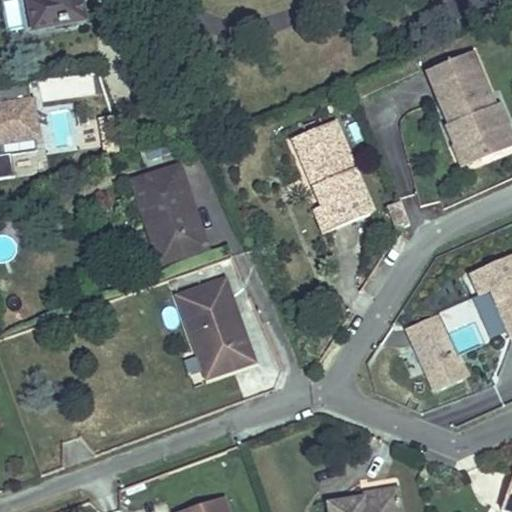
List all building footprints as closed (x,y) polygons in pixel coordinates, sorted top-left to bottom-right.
[(83,20),(79,0),(32,0),(29,1),(35,30),(83,20)] [(489,97),(470,54),(424,75),(448,127),(445,128),(454,148),(470,141),(480,162),(511,148),(511,141),(505,127),(499,130),(489,108),(485,111),(481,101),(489,97)] [(0,95),(1,103),(0,103),(0,143),(18,140),(28,128),(39,126),(34,98),(32,98),(29,80),(0,84),(0,95)] [(489,97),(481,101),(485,111),(489,108),(499,130),(505,127),(507,126),(497,105),(493,107),(489,97)] [(373,211),(334,123),(292,141),(307,175),(312,173),(318,186),(312,188),(321,209),(327,207),(336,227),(373,211)] [(18,140),(40,136),(39,126),(28,128),(18,140)] [(454,148),(452,149),(462,171),(480,162),(470,141),(454,148)] [(115,142),(106,145),(111,158),(120,155),(115,142)] [(0,179),(10,179),(8,148),(0,148),(0,179)] [(206,248),(179,167),(177,168),(134,181),(161,263),(206,248)] [(318,186),(312,173),(307,175),(312,188),(318,186)] [(336,227),(327,207),(321,209),(313,213),(322,233),(336,227)] [(511,274),(476,291),(486,312),(496,307),(502,321),(511,343),(511,274)] [(254,362),(226,282),(207,288),(180,298),(208,378),(254,362)] [(502,321),(496,307),(486,312),(492,325),(502,321)] [(511,511),(511,473),(499,510),(503,511),(511,511)] [(401,511),(397,487),(371,491),(372,499),(365,500),(364,496),(328,503),(329,511),(401,511)] [(372,499),(371,491),(363,493),(364,496),(365,500),(372,499)] [(227,511),(224,501),(190,511),(227,511)]
